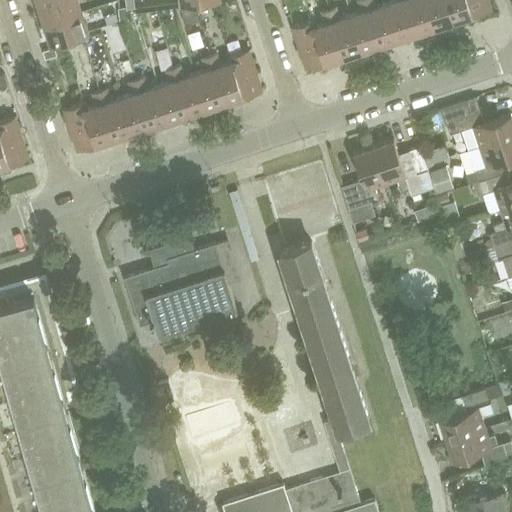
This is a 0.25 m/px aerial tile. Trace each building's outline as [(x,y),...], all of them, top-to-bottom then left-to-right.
[(84,9),(80,0),(47,0),(39,3),(45,22),(84,9)] [(351,13),(362,49),(380,43),(366,0),(359,0),(363,9),(351,13)] [(399,37),(387,1),(386,0),(366,0),(380,43),(399,37)] [(399,37),(417,31),(406,0),(389,0),(387,1),(399,37)] [(435,25),(427,0),(406,0),(417,31),(435,25)] [(427,0),(435,25),(453,19),(447,0),(427,0)] [(447,0),(453,19),(472,13),(467,0),(447,0)] [(467,0),(472,13),(491,7),(488,0),(467,0)] [(195,3),(179,6),(185,23),(200,18),(198,11),(197,10),(195,3)] [(127,7),(126,5),(118,6),(120,24),(130,23),(127,7)] [(344,54),(362,49),(351,13),(339,16),(335,5),(329,7),(344,54)] [(326,60),(344,54),(329,7),(322,9),(326,21),(315,24),(314,24),(326,60)] [(84,9),(45,22),(51,41),(90,28),(84,9)] [(313,18),(301,22),(293,25),(307,67),(326,60),(314,24),(315,24),(313,18)] [(55,46),(44,49),(46,57),(58,53),(55,46)] [(231,53),(232,58),(233,58),(245,95),(262,89),(249,47),(231,53)] [(211,52),(227,100),(245,95),(233,58),(232,58),(221,62),(217,50),(211,52)] [(209,106),(227,100),(211,52),(205,54),(209,66),(197,70),(209,106)] [(188,113),(209,106),(197,70),(183,74),(179,62),(173,64),(188,113)] [(170,78),(158,82),(170,118),(188,113),(173,64),(166,66),(170,78)] [(152,124),(170,118),(158,82),(146,86),(142,74),(136,76),(152,124)] [(122,94),(133,130),(152,124),(136,76),(130,78),(134,90),(122,94)] [(115,136),(133,130),(122,94),(110,98),(106,86),(100,88),(115,136)] [(97,142),(115,136),(100,88),(93,90),(97,102),(86,105),(85,106),(97,142)] [(481,143),(511,132),(511,112),(511,111),(485,120),(476,95),(443,105),(452,132),(474,124),(478,136),(475,137),(470,142),(471,146),(481,143)] [(84,100),(64,106),(78,148),(97,142),(85,106),(86,105),(84,100)] [(0,118),(0,134),(9,161),(28,155),(15,114),(0,118)] [(511,132),(481,143),(488,164),(476,168),(480,180),(488,177),(502,172),(498,161),(511,156),(511,132)] [(0,164),(9,161),(0,134),(0,164)] [(395,138),(375,144),(387,182),(399,178),(403,189),(410,187),(411,191),(435,183),(422,145),(409,149),(409,151),(400,154),(395,138)] [(376,185),(387,182),(375,144),(355,151),(364,177),(343,184),(350,207),(379,197),(376,185)] [(446,165),(431,170),(438,191),(453,186),(446,165)] [(511,180),(509,181),(506,183),(502,172),(488,177),(480,180),(484,192),(495,188),(502,207),(511,203),(511,180)] [(511,203),(502,207),(506,220),(494,224),(497,230),(495,231),(490,233),(492,237),(494,245),(511,238),(511,203)] [(156,264),(155,264),(123,274),(139,324),(154,319),(159,333),(238,308),(225,267),(223,267),(215,241),(193,248),(189,235),(151,248),(156,264)] [(486,247),(494,245),(492,237),(487,238),(485,243),(486,247)] [(463,238),(454,241),(458,255),(467,252),(463,238)] [(505,255),(507,263),(511,273),(511,238),(494,245),(498,257),(505,255)] [(343,470),(350,468),(337,428),(338,428),(369,418),(311,239),(281,249),(287,268),(336,418),(326,420),(343,470)] [(474,252),(460,257),(465,272),(479,268),(474,252)] [(0,286),(0,511),(97,511),(66,403),(83,399),(83,397),(71,401),(68,388),(75,386),(43,274),(0,286)] [(511,297),(501,301),(504,310),(511,307),(511,297)] [(158,382),(164,402),(175,398),(169,378),(158,382)] [(499,382),(493,384),(496,396),(503,394),(499,382)] [(464,394),(467,405),(490,398),(486,387),(464,394)] [(448,435),(449,439),(486,427),(482,414),(495,410),(492,402),(442,418),(443,420),(439,421),(444,436),(448,435)] [(496,433),(489,435),(486,427),(449,439),(455,459),(482,450),(487,465),(511,457),(511,440),(499,444),(496,433)] [(350,468),(343,470),(286,488),(284,482),(224,501),(226,511),(379,511),(375,497),(361,501),(350,468)] [(511,511),(511,509),(507,511),(502,490),(464,498),(467,511),(511,511)]
